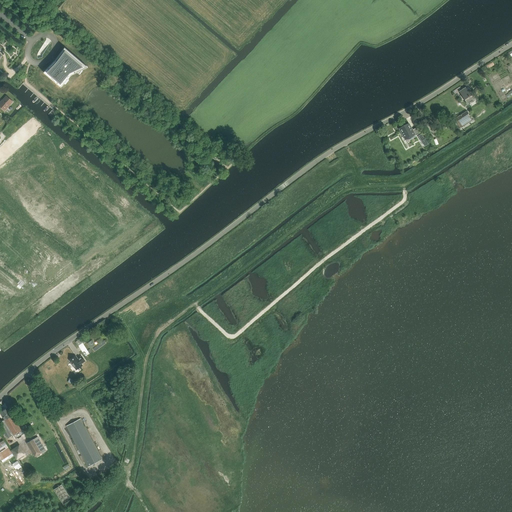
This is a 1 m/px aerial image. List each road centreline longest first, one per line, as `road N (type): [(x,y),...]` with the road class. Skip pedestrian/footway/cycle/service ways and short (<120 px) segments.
road 1 (residential): [(0,397),(332,150),(511,43)]
road 2 (track): [(193,304),(235,336),(400,203),(403,184)]
